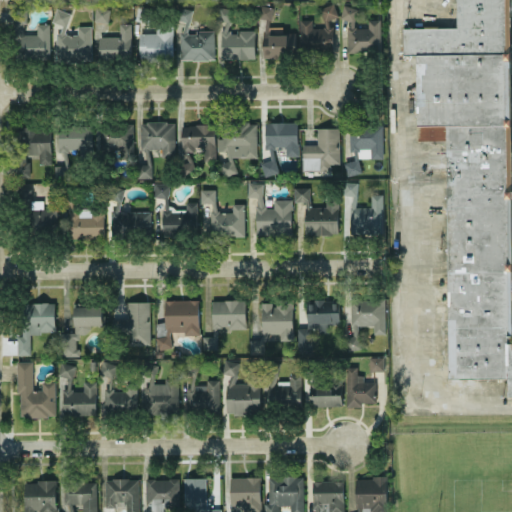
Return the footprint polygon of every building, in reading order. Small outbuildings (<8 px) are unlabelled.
[(449,378),(507,377),(507,396),(511,396),(511,275),(507,0),(456,0),(457,27),(403,28),(403,54),(416,54),(417,140),(446,140),(449,378)] [(354,21),(357,8),(344,4),(340,17),(354,21)] [(273,6),(259,5),(259,18),(273,19),(273,6)] [(300,19),(301,51),(333,50),(333,26),(329,27),(328,17),(336,17),(336,5),(322,5),(323,27),(312,28),(312,19),(300,19)] [(109,8),(96,7),(95,20),(108,22),(109,8)] [(214,31),(190,31),(190,7),(177,7),(177,20),(181,20),(181,60),(214,59),(214,31)] [(222,58),(255,58),(256,31),(230,30),(230,7),(218,7),(218,20),(222,20),(222,58)] [(50,57),(49,23),(37,23),(37,34),(26,34),(25,8),(15,9),(15,57),(50,57)] [(91,25),(78,25),(78,34),(68,34),(68,10),(54,10),(54,23),(61,23),(61,32),(56,32),(56,61),(91,60),(91,25)] [(380,51),(380,19),(368,19),(368,27),(355,28),(355,21),(348,21),(348,51),(380,51)] [(99,36),(100,57),(132,57),(131,23),(119,23),(120,36),(99,36)] [(140,58),(173,58),(173,28),(156,28),(156,32),(140,33),(140,58)] [(264,55),(296,56),(296,34),(265,33),(264,55)] [(140,122),(141,149),(161,148),(162,156),(176,155),(175,121),(140,122)] [(298,155),(297,121),(265,122),(265,148),(285,147),(285,155),(298,155)] [(257,122),(221,122),(221,138),(217,138),(217,150),(227,150),(227,162),(221,162),(221,174),(236,174),(235,157),(257,157),(257,122)] [(100,150),(121,149),(121,157),(134,156),(133,123),(99,124),(100,150)] [(182,125),(182,148),(203,147),(204,160),(216,160),(215,124),(182,125)] [(383,124),(349,125),(350,151),(354,150),(355,161),(345,161),(346,174),(360,174),(360,158),(383,157),(383,124)] [(92,125),(59,125),(59,152),(78,152),(78,148),(92,148),(92,125)] [(303,144),(303,169),(320,169),(320,174),(331,175),(331,163),(339,164),(340,128),(317,127),(317,144),(303,144)] [(196,170),(192,160),(178,165),(182,176),(196,170)] [(151,178),(151,164),(137,164),(137,177),(151,178)] [(55,165),(55,179),(70,179),(69,165),(55,165)] [(383,194),(371,194),(371,206),(357,206),(357,181),(344,182),(344,195),(350,195),(350,233),(383,233),(383,194)] [(292,235),(292,199),(273,199),(273,208),(264,208),(263,182),(248,182),(248,196),(256,196),(256,235),(292,235)] [(169,184),(154,183),(154,197),(163,197),(163,232),(197,233),(197,201),(186,201),(186,208),(169,208),(169,184)] [(151,211),(122,211),(122,186),(107,186),(107,199),(117,199),(117,209),(112,209),(112,233),(151,233),(151,211)] [(305,234),(338,234),(338,198),(326,198),(326,206),(310,206),(309,187),(294,187),(294,201),(305,201),(305,234)] [(31,189),(19,188),(18,201),(31,202),(31,189)] [(245,235),(244,203),(232,203),(232,211),(216,211),(216,188),(201,189),(201,203),(211,203),(211,235),(245,235)] [(58,231),(57,208),(30,209),(30,232),(58,231)] [(70,238),(104,237),(104,209),(69,210),(70,238)] [(165,300),(165,322),(156,322),(157,348),(171,348),(170,333),(199,332),(199,299),(165,300)] [(246,327),(246,299),(212,300),(212,336),(203,336),(203,348),(218,348),(218,327),(246,327)] [(338,324),(339,300),(307,299),(307,327),(318,327),(317,332),(328,333),(328,324),(338,324)] [(386,333),(385,299),(350,299),(351,336),(344,337),(344,349),(360,348),(359,325),(373,325),(374,333),(386,333)] [(150,344),(150,301),(127,301),(128,320),(120,320),(120,332),(127,332),(127,344),(150,344)] [(17,354),(30,354),(30,332),(55,332),(55,302),(22,302),(22,335),(17,335),(17,354)] [(293,339),(292,303),(262,303),(262,339),(250,339),(250,353),(265,353),(265,333),(281,333),(281,339),(293,339)] [(74,332),(61,332),(61,356),(78,355),(78,333),(90,333),(90,324),(103,324),(103,305),(74,305),(74,332)] [(297,328),(298,352),(308,352),(307,328),(297,328)] [(99,373),(114,377),(117,364),(102,360),(99,373)] [(55,416),(55,381),(41,381),(42,390),(33,390),(33,361),(18,361),(18,416),(55,416)] [(227,412),(261,412),(260,375),(247,375),(247,383),(237,383),(237,361),(224,361),(224,373),(226,373),(227,412)] [(73,378),(75,365),(61,362),(58,375),(73,378)] [(186,411),(221,411),(220,379),(206,379),(206,384),(197,385),(196,362),(185,362),(185,375),(190,375),(190,386),(186,386),(186,411)] [(179,413),(179,377),(164,378),(164,382),(156,383),(156,363),(142,363),(142,376),(145,376),(146,413),(179,413)] [(376,381),(363,382),(363,374),(357,374),(357,367),(345,367),(346,406),(363,406),(363,402),(377,402),(376,381)] [(302,402),(301,373),(289,373),(289,379),(268,379),(269,403),(302,402)] [(95,381),(83,381),(83,390),(72,391),(71,378),(68,378),(68,388),(63,388),(63,415),(96,414),(95,381)] [(342,405),(342,385),(314,385),(314,391),(310,391),(310,406),(342,405)] [(231,504),(245,504),(245,511),(261,511),(260,476),(230,477),(231,504)] [(303,511),(304,476),(268,476),(268,503),(266,503),(266,511),(279,511),(280,505),(290,505),(290,511),(303,511)] [(387,511),(387,476),(356,477),(356,511),(387,511)] [(184,478),(185,510),(206,509),(205,477),(184,478)] [(105,478),(105,507),(115,507),(115,501),(126,501),(125,511),(138,511),(139,479),(105,478)] [(151,511),(164,511),(165,507),(178,506),(177,478),(145,478),(146,503),(152,503),(151,511)] [(56,511),(56,480),(24,480),(24,511),(56,511)] [(82,511),(97,511),(96,480),(64,482),(65,503),(82,503),(82,511)] [(313,480),(313,511),(344,511),(343,480),(313,480)]
